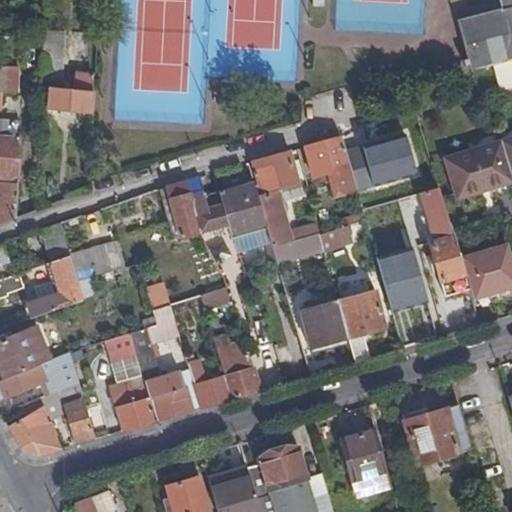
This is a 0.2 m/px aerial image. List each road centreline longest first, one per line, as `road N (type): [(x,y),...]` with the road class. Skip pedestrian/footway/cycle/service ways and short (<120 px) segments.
road 1 (residential): [(19,488),(511,343)]
road 2 (unclassified): [(348,120),(0,234)]
